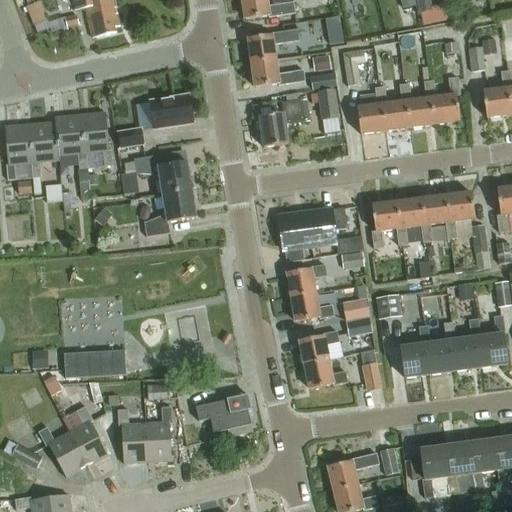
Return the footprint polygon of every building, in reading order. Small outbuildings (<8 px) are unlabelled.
[(73,0),(76,12),(87,10),(94,39),(116,34),(115,29),(120,28),(118,17),(116,17),(114,9),(115,9),(113,0),(73,0)] [(267,0),(243,0),(246,21),(269,18),(269,20),(297,16),(295,4),(269,8),(267,0)] [(417,7),(415,0),(400,0),(403,11),(417,7)] [(431,0),(418,0),(421,14),(434,11),(431,0)] [(38,3),(25,8),(33,27),(45,22),(38,3)] [(332,43),(347,42),(345,15),(330,17),(332,43)] [(79,27),(77,17),(65,20),(67,30),(79,27)] [(272,38),(249,41),(252,65),(277,61),(275,47),(301,43),(299,32),(272,36),(272,38)] [(485,44),(486,58),(499,57),(497,42),(485,44)] [(460,64),(458,44),(445,46),(447,66),(460,64)] [(470,52),(472,75),(486,74),(483,51),(470,52)] [(359,65),(366,64),(364,52),(344,55),(346,67),(349,89),(362,87),(359,65)] [(327,57),(311,59),(313,71),(329,69),(327,57)] [(277,61),(252,65),(256,90),(279,86),(279,88),(306,84),(305,72),(279,76),(277,61)] [(333,73),(309,77),(311,90),(335,86),(333,73)] [(504,91),(484,94),(487,120),(511,116),(511,102),(510,90),(511,89),(511,75),(511,73),(502,74),(504,91)] [(437,100),(434,100),(437,126),(461,123),(458,98),(461,98),(459,80),(449,81),(451,98),(437,100)] [(412,103),(409,104),(412,129),(437,126),(434,100),(437,100),(435,83),(425,84),(427,102),(412,103)] [(388,107),(384,107),(387,132),(412,129),(409,104),(412,103),(410,86),(400,87),(402,105),(388,107)] [(378,108),(358,110),(361,136),(387,132),(384,107),(388,107),(386,89),(376,90),(378,108)] [(322,123),(339,120),(335,92),(318,95),(322,123)] [(155,131),(194,124),(190,97),(151,103),(155,131)] [(304,101),(303,101),(283,104),(284,115),(260,119),(265,149),(289,146),(286,127),(307,124),(304,101)] [(107,115),(82,118),(85,156),(87,155),(104,154),(106,169),(114,168),(112,152),(110,152),(107,115)] [(82,118),(55,120),(55,125),(56,125),(59,158),(79,156),(80,171),(89,170),(87,155),(85,156),(82,118)] [(56,125),(55,125),(30,127),(34,165),(32,165),(33,180),(42,180),(40,165),(60,163),(59,158),(56,125)] [(30,127),(5,130),(8,167),(7,167),(8,183),(17,182),(16,167),(32,165),(34,165),(30,127)] [(120,152),(146,148),(143,130),(117,134),(120,152)] [(163,196),(192,192),(188,164),(160,168),(158,158),(134,162),(137,176),(160,177),(163,196)] [(82,191),(90,190),(89,174),(80,175),(82,191)] [(135,176),(122,177),(124,195),(137,193),(135,176)] [(40,180),(33,180),(35,195),(41,195),(40,180)] [(31,183),(17,184),(19,197),(32,196),(31,183)] [(501,217),(497,218),(500,235),(509,234),(507,217),(511,216),(511,189),(498,191),(501,217)] [(90,190),(82,191),(83,199),(91,198),(90,190)] [(169,225),(197,220),(192,192),(163,196),(167,216),(145,225),(148,240),(171,236),(169,225)] [(450,224),(446,225),(448,242),(458,240),(456,223),(476,221),(472,195),(447,198),(450,224)] [(426,227),(422,228),(424,245),(434,244),(432,227),(446,225),(450,224),(447,198),(422,201),(426,227)] [(401,231),(397,231),(399,248),(409,247),(407,230),(422,228),(426,227),(422,201),(398,204),(401,231)] [(377,233),(373,234),(375,251),(385,250),(382,233),(397,231),(401,231),(398,204),(373,208),(377,233)] [(284,253),(303,250),(337,246),(335,233),(348,231),(345,210),(333,212),(279,219),(284,253)] [(485,228),(472,230),(476,257),(478,270),(491,268),(489,255),(485,228)] [(511,258),(510,244),(497,246),(499,267),(511,265),(511,258)] [(362,255),(342,258),(344,273),(365,270),(362,255)] [(429,265),(418,266),(420,281),(431,280),(429,265)] [(311,271),(288,275),(292,299),(316,295),(314,281),(328,278),(326,266),(311,269),(311,271)] [(507,284),(493,287),(496,310),(510,308),(507,284)] [(471,285),(458,287),(460,303),(473,301),(471,285)] [(316,295),(292,299),(296,324),(320,320),(320,322),(336,319),(334,307),(319,310),(316,295)] [(380,321),(403,319),(401,298),(378,300),(380,321)] [(368,301),(343,306),(346,323),(371,318),(368,301)] [(497,337),(481,339),(485,370),(510,367),(504,317),(495,319),(497,337)] [(371,321),(347,325),(349,340),(374,335),(371,321)] [(472,340),(456,342),(460,373),(485,370),(481,339),(479,321),(469,322),(472,340)] [(447,344),(431,346),(435,376),(460,373),(456,342),(454,325),(445,326),(447,344)] [(422,347),(401,350),(405,380),(435,376),(431,346),(429,328),(419,329),(422,347)] [(323,339),(300,343),(305,367),(329,362),(326,347),(340,345),(338,333),(322,336),(323,339)] [(66,380),(126,378),(126,375),(125,354),(65,356),(66,380)] [(33,357),(33,367),(49,366),(48,356),(33,357)] [(329,362),(305,367),(310,391),(334,386),(334,388),(349,385),(347,374),(332,376),(329,362)] [(368,394),(383,391),(379,365),(363,368),(368,394)] [(53,373),(41,380),(51,399),(63,393),(53,373)] [(98,385),(89,385),(94,406),(103,404),(98,385)] [(147,389),(148,403),(168,402),(167,387),(147,389)] [(249,397),(196,409),(200,424),(211,421),(214,435),(228,432),(230,438),(253,433),(249,412),(252,411),(249,397)] [(120,408),(119,399),(109,399),(110,409),(120,408)] [(84,427),(69,435),(88,469),(109,458),(92,425),(94,423),(87,409),(77,414),(84,427)] [(163,425),(146,426),(148,465),(172,463),(170,426),(173,426),(172,410),(162,411),(163,425)] [(129,412),(118,412),(119,429),(122,429),(124,466),(148,465),(146,426),(129,427),(129,412)] [(48,430),(39,434),(47,449),(49,447),(67,480),(88,469),(69,435),(54,443),(48,430)] [(511,439),(496,442),(500,473),(498,473),(501,490),(510,489),(507,472),(511,470),(511,439)] [(496,442),(470,445),(474,476),(473,476),(475,494),(485,493),(482,475),(498,473),(500,473),(496,442)] [(9,444),(4,454),(37,471),(42,461),(9,444)] [(470,445),(446,448),(450,480),(448,480),(451,497),(460,496),(458,478),(473,476),(474,476),(470,445)] [(446,448),(420,452),(424,482),(423,482),(425,501),(435,499),(433,482),(448,480),(450,480),(446,448)] [(398,473),(393,450),(381,453),(386,476),(398,473)] [(351,464),(329,469),(335,493),(358,487),(355,473),(381,467),(378,455),(350,462),(351,464)] [(358,487),(335,493),(339,511),(360,511),(363,511),(368,511),(379,509),(376,498),(362,502),(358,487)] [(493,511),(504,510),(502,492),(491,494),(493,511)] [(32,500),(16,502),(17,511),(32,510),(32,511),(71,511),(70,497),(32,502),(32,500)] [(381,502),(382,511),(397,511),(404,511),(401,497),(381,502)]
